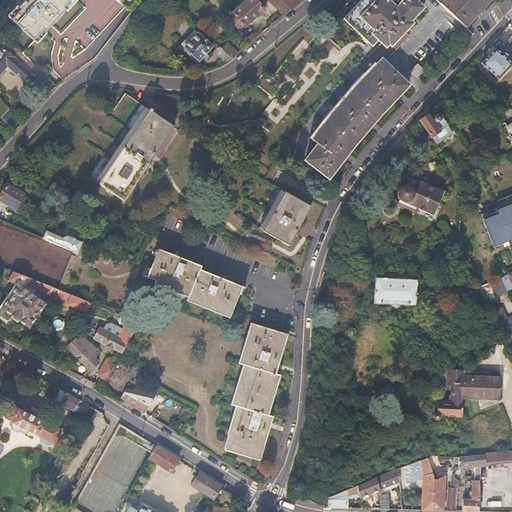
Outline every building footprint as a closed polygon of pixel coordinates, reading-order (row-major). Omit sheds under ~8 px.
[(34,40),(43,31),(37,24),(44,18),(52,26),(68,11),(65,8),(73,0),(43,0),(44,1),(41,4),(39,1),(37,3),(33,0),(29,0),(28,2),(26,0),(24,0),(18,7),(20,9),(11,18),(34,40)] [(248,0),(233,13),(244,26),(264,10),(260,6),(263,2),(261,0),(248,0)] [(281,0),(267,0),(284,16),(291,9),(281,0)] [(281,0),(291,9),(302,0),(281,0)] [(428,0),(362,0),(347,17),(358,28),(356,30),(373,46),(378,40),(382,43),(368,57),(376,65),(327,120),(311,140),(317,144),(305,160),(328,179),(359,139),(407,84),(384,62),(408,36),(404,32),(408,27),(405,25),(428,0)] [(442,0),(440,3),(465,27),(490,0),(442,0)] [(37,24),(43,31),(45,33),(52,26),(44,18),(37,24)] [(187,39),(195,30),(184,21),(176,30),(187,39)] [(198,34),(184,48),(198,61),(202,57),(207,61),(212,55),(208,51),(212,46),(198,34)] [(227,43),(222,48),(232,58),(237,54),(227,43)] [(222,48),(219,46),(214,52),(225,62),(232,58),(222,48)] [(33,76),(39,70),(20,51),(15,57),(5,47),(0,51),(0,72),(7,65),(23,79),(30,72),(33,76)] [(502,51),(500,53),(495,49),(482,63),(498,78),(511,64),(506,59),(508,57),(502,51)] [(41,71),(46,76),(52,70),(47,65),(41,71)] [(417,65),(410,72),(415,77),(422,70),(417,65)] [(470,81),(453,99),(459,104),(475,87),(470,81)] [(448,111),(440,98),(435,103),(442,115),(443,114),(448,111)] [(492,114),(494,106),(481,103),(473,112),(492,114)] [(170,123),(146,107),(98,183),(122,199),(170,123)] [(432,121),(426,112),(419,120),(431,138),(447,127),(440,116),(438,116),(437,117),(435,118),(432,121)] [(511,123),(507,126),(506,121),(503,122),(511,141),(511,140),(511,123)] [(447,127),(431,138),(434,142),(450,131),(447,127)] [(406,147),(394,156),(403,168),(415,160),(406,147)] [(423,188),(423,187),(423,184),(422,183),(421,181),(419,180),(417,179),(414,178),(412,179),(410,180),(408,181),(407,183),(406,184),(406,186),(406,187),(406,188),(407,191),(408,192),(409,194),(411,194),(413,195),(416,195),(418,195),(419,194),(420,193),(422,191),(422,190),(423,188)] [(24,194),(7,184),(0,194),(0,199),(15,208),(24,194)] [(431,187),(423,188),(422,190),(422,191),(420,193),(419,194),(418,195),(416,195),(413,195),(411,194),(409,194),(408,192),(407,191),(406,188),(406,187),(401,188),(403,208),(410,207),(412,224),(438,221),(435,196),(432,196),(431,187)] [(285,192),(263,230),(289,245),(311,206),(285,192)] [(511,201),(495,208),(495,213),(481,219),(496,250),(511,242),(511,201)] [(46,230),(43,237),(77,252),(82,242),(66,236),(62,238),(46,230)] [(201,266),(158,249),(146,277),(189,294),(186,300),(229,317),(242,286),(200,269),(201,266)] [(478,286),(492,280),(486,268),(473,273),(478,286)] [(511,270),(492,280),(478,286),(484,300),(508,290),(506,285),(511,284),(511,285),(511,270)] [(53,287),(13,271),(8,281),(16,285),(2,308),(29,326),(45,302),(23,288),(26,284),(49,295),(53,287)] [(375,278),(373,303),(415,306),(416,281),(407,280),(407,275),(386,273),(385,279),(375,278)] [(316,297),(315,300),(326,303),(333,277),(323,274),(318,288),(316,297)] [(89,301),(72,295),(68,303),(85,309),(89,301)] [(501,307),(489,312),(495,328),(498,331),(504,333),(509,331),(511,330),(511,314),(506,318),(501,307)] [(95,337),(121,352),(139,322),(129,318),(121,331),(107,324),(104,329),(101,327),(95,337)] [(248,344),(241,364),(246,365),(233,405),(238,407),(230,435),(227,434),(223,446),(259,457),(273,415),(267,413),(280,374),(275,373),(287,334),(254,324),(248,344)] [(68,346),(89,369),(98,361),(95,356),(97,354),(98,351),(84,336),(80,336),(78,338),(76,338),(68,346)] [(97,374),(105,380),(115,364),(106,359),(97,374)] [(439,418),(439,415),(460,416),(461,397),(497,399),(498,378),(490,378),(491,374),(474,373),(474,376),(462,376),(463,372),(447,371),(446,384),(450,384),(449,401),(436,401),(435,414),(434,415),(433,417),(434,418),(435,419),(436,420),(438,420),(439,418)] [(125,389),(119,398),(127,402),(142,411),(157,388),(125,389)] [(80,401),(66,393),(60,402),(74,411),(80,401)] [(5,414),(15,419),(12,424),(27,431),(29,428),(39,433),(45,421),(18,407),(18,409),(12,406),(9,412),(6,412),(5,414)] [(451,437),(446,421),(434,425),(438,441),(451,437)] [(119,423),(112,436),(133,449),(141,437),(119,423)] [(178,459),(156,446),(150,458),(170,472),(178,459)] [(511,452),(484,455),(485,465),(487,465),(511,462),(511,452)] [(458,457),(457,457),(458,467),(472,466),(479,466),(485,465),(484,455),(458,457)] [(433,484),(432,510),(441,511),(443,511),(445,469),(436,470),(430,456),(426,457),(433,484)] [(421,510),(432,510),(433,484),(426,457),(401,467),(406,480),(422,479),(421,510)] [(97,462),(89,477),(95,480),(102,466),(97,462)] [(472,480),(479,480),(479,466),(472,466),(472,476),(464,477),(464,480),(472,480)] [(395,469),(375,478),(380,489),(379,509),(388,509),(389,494),(384,494),(384,487),(399,481),(395,469)] [(213,498),(221,485),(199,472),(191,484),(213,498)] [(448,487),(447,511),(455,511),(456,480),(452,477),(451,488),(448,487)] [(375,478),(355,486),(359,494),(360,496),(380,489),(375,478)] [(473,511),(479,511),(479,480),(472,480),(472,490),(469,490),(469,496),(463,496),(462,511),(473,511)] [(328,498),(328,507),(340,507),(347,507),(346,499),(348,495),(359,494),(355,486),(328,498)] [(401,509),(410,510),(408,494),(401,494),(401,509)]
